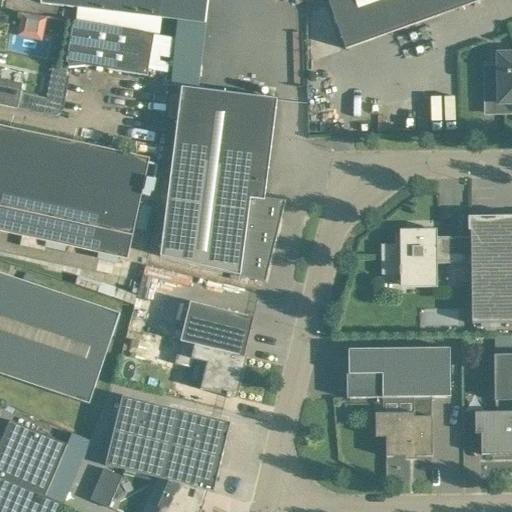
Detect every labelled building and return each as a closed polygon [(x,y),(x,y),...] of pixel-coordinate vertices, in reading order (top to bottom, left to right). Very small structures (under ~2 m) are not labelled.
[(40,0),(40,4),(159,18),(161,0),(40,0)] [(306,0),(307,1),(308,0),(327,0),(345,49),(483,0),(306,0)] [(24,14),(23,37),(46,38),(47,15),(24,14)] [(169,74),(174,39),(73,22),(66,63),(68,63),(68,68),(85,66),(147,76),(148,70),(169,74)] [(511,53),(497,54),(498,113),(511,112),(511,53)] [(276,87),(179,76),(159,244),(269,271),(286,194),(262,189),(276,87)] [(0,79),(0,104),(17,108),(54,116),(59,112),(61,102),(46,99),(20,94),(22,84),(0,79)] [(0,207),(1,208),(0,210),(0,231),(22,236),(66,246),(128,260),(133,237),(150,159),(16,129),(0,125),(0,207)] [(395,245),(381,246),(381,275),(403,275),(403,289),(437,288),(437,264),(471,264),(471,325),(511,323),(511,218),(472,219),(470,219),(470,237),(435,237),(435,234),(394,234),(395,245)] [(119,314),(4,275),(0,273),(0,374),(89,404),(119,314)] [(190,302),(174,364),(190,368),(185,386),(226,396),(226,397),(229,398),(230,397),(237,399),(247,358),(244,357),(253,318),(190,302)] [(449,398),(449,350),(348,350),(348,374),(347,374),(347,399),(413,398),(413,417),(386,417),(386,457),(432,457),(431,398),(449,398)] [(481,455),(511,454),(511,356),(494,357),(494,392),(495,412),(475,413),(475,434),(481,434),(481,455)] [(122,398),(106,466),(156,478),(165,480),(154,506),(146,503),(141,511),(200,511),(205,502),(203,501),(208,491),(230,423),(122,398)] [(0,511),(58,511),(62,504),(45,496),(67,446),(14,423),(0,455),(0,511)] [(104,469),(91,501),(108,508),(122,477),(104,469)] [(114,507),(124,510),(132,483),(122,480),(114,507)]
